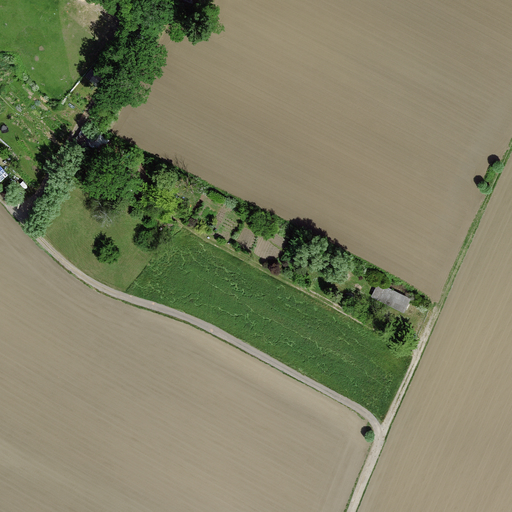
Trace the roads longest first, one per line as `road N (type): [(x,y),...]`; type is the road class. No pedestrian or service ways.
road 1 (track): [(351,511),(379,441),(370,418),(197,321),(103,289),(30,228),(35,200),(139,25)]
road 2 (track): [(419,350),(134,194)]
road 3 (track): [(438,308),(379,441)]
